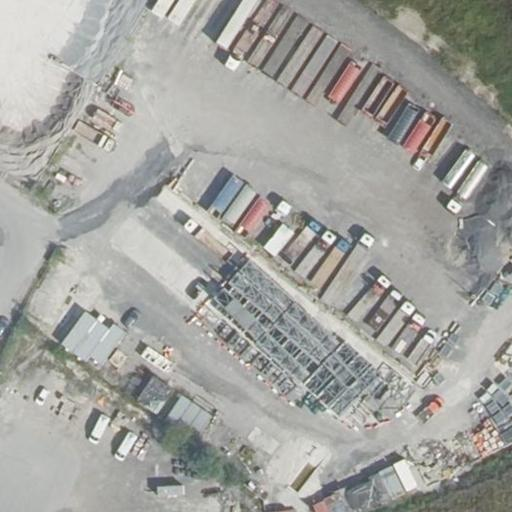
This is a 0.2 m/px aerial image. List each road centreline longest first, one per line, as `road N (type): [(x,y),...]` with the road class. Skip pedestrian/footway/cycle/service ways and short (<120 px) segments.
road 1 (track): [(91,221),(126,302),(185,341),(295,363),(375,340),(429,244),(416,139)]
road 2 (track): [(416,139),(299,58),(203,66),(91,221),(36,235)]
road 3 (track): [(128,511),(0,433)]
